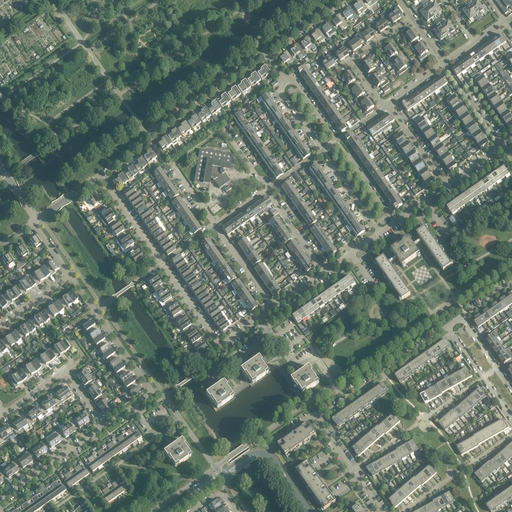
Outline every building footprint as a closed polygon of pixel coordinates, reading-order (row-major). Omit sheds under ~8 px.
[(359,3),(354,6),(354,7),(358,12),(357,13),(359,16),(362,14),(361,13),(368,9),(361,0),(359,0),(357,1),(359,3)] [(471,2),(469,0),(468,0),(467,1),(473,11),(480,6),(477,1),(474,4),(472,1),(471,2)] [(511,1),(510,0),(504,0),(504,1),(503,2),(501,2),(499,0),(496,2),(499,6),(500,7),(501,8),(511,1)] [(429,4),(427,1),(425,3),(431,12),(438,7),(435,3),(431,5),(430,3),(429,4)] [(473,11),(467,1),(464,3),(466,5),(465,6),(467,9),(463,11),(466,16),(473,11)] [(511,2),(511,1),(501,8),(501,9),(502,9),(503,10),(502,11),(505,14),(508,12),(507,10),(507,8),(509,7),(510,7),(511,10),(511,9),(511,2)] [(431,12),(425,3),(422,5),(424,7),(423,8),(425,10),(421,13),(424,17),(431,12)] [(348,11),(344,14),(343,14),(347,20),(349,18),(351,21),(353,19),(355,22),(358,20),(359,19),(350,6),(347,9),(348,11)] [(395,12),(392,14),(397,21),(402,18),(400,16),(403,14),(397,6),(394,9),(395,12)] [(484,10),(480,6),(473,11),(480,20),(482,18),(481,16),(482,15),(480,13),(484,10)] [(441,12),(438,7),(431,12),(438,22),(440,20),(439,18),(440,17),(438,14),(441,12)] [(480,20),(473,11),(466,16),(469,20),(473,18),(475,20),(476,20),(477,22),(480,20)] [(438,22),(431,12),(424,17),(427,22),(431,19),(433,22),(434,21),(435,23),(438,22)] [(348,26),(339,14),(336,16),(338,18),(333,22),(337,27),(339,26),(342,31),(348,26)] [(397,21),(392,14),(390,16),(387,14),(384,16),(389,23),(392,22),(393,24),(397,21)] [(389,23),(384,16),(382,18),(381,18),(382,21),(379,23),(384,30),(388,27),(387,25),(389,23)] [(442,22),(440,20),(438,22),(444,31),(452,26),(448,22),(445,24),(443,22),(442,22)] [(327,25),(322,29),(329,39),(337,33),(329,21),(326,24),(327,25)] [(374,23),(372,21),(369,23),(371,25),(376,33),(378,31),(380,33),(384,30),(379,23),(376,25),(374,23)] [(444,31),(438,22),(435,23),(437,26),(436,26),(438,29),(434,32),(437,36),(444,31)] [(376,33),(371,25),(368,27),(369,30),(366,32),(371,39),(375,36),(374,34),(376,33)] [(455,31),(452,26),(444,31),(451,41),(454,39),(452,36),(453,36),(451,33),(455,31)] [(317,33),(312,36),(316,42),(318,41),(319,43),(326,39),(318,29),(315,31),(317,33)] [(406,37),(408,39),(416,34),(413,30),(411,31),(409,29),(401,34),(403,37),(404,37),(406,37)] [(451,41),(444,31),(437,36),(441,41),(444,38),(446,41),(447,40),(449,42),(451,41)] [(371,39),(366,32),(363,34),(361,33),(360,32),(357,34),(363,42),(365,40),(367,42),(371,39)] [(363,42),(357,34),(355,37),(355,40),(353,42),(358,49),(362,46),(361,44),(363,42)] [(419,39),(416,34),(408,39),(410,42),(409,45),(408,45),(411,48),(418,42),(417,40),(419,39)] [(501,35),(496,38),(501,45),(506,42),(501,35)] [(306,40),(302,43),(301,44),(305,49),(307,48),(309,50),(311,49),(313,51),(317,49),(308,36),(305,38),(306,40)] [(501,45),(496,38),(492,41),(497,49),(501,45)] [(497,49),(492,41),(487,44),(493,52),(494,54),(498,51),(497,49)] [(358,49),(353,42),(350,44),(347,42),(346,43),(344,44),(350,51),(352,50),(353,52),(358,49)] [(420,45),(418,42),(411,48),(413,51),(416,50),(418,53),(425,48),(422,43),(420,45)] [(291,52),(290,53),(293,58),(295,57),(297,55),(300,60),(306,56),(297,43),(294,46),(296,48),(294,49),(293,49),(291,51),(291,52)] [(350,51),(344,44),(341,46),(342,49),(339,51),(344,58),(349,55),(347,53),(350,51)] [(385,52),(387,54),(394,49),(391,45),(389,46),(388,44),(380,49),(382,52),(385,52)] [(493,52),(487,44),(483,48),(488,55),(493,52)] [(428,52),(425,48),(418,53),(420,55),(418,58),(420,61),(428,56),(426,53),(428,52)] [(488,55),(483,48),(479,51),(484,58),(488,55)] [(398,53),(394,49),(387,54),(389,57),(388,60),(389,63),(397,57),(396,55),(398,53)] [(287,51),(284,53),(285,55),(280,58),(284,64),(286,63),(288,65),(294,61),(287,51)] [(344,58),(339,51),(337,53),(334,51),(333,52),(331,53),(336,61),(339,59),(340,61),(344,58)] [(484,58),(479,51),(474,54),(479,61),(484,58)] [(336,61),(331,53),(324,58),(326,60),(331,67),(336,64),(334,62),(336,61)] [(479,61),(474,54),(470,57),(475,64),(479,61)] [(362,65),(365,70),(372,65),(371,62),(372,59),(370,56),(362,62),(364,64),(362,65)] [(399,60),(397,57),(389,63),(392,66),(392,65),(395,65),(397,67),(404,62),(401,58),(399,60)] [(475,64),(470,57),(465,60),(470,67),(475,64)] [(331,67),(326,60),(323,62),(321,61),(321,60),(318,63),(323,70),(326,68),(327,70),(331,67)] [(470,67),(465,60),(461,63),(466,70),(470,67)] [(407,67),(404,62),(397,67),(399,70),(397,73),(399,76),(407,71),(405,68),(407,67)] [(466,70),(461,63),(456,66),(462,73),(466,70)] [(374,67),(372,65),(365,70),(368,74),(370,73),(372,75),(380,70),(377,67),(374,67)] [(270,74),(265,66),(261,69),(260,70),(261,70),(260,71),(259,71),(257,72),(262,80),(265,78),(266,78),(266,77),(270,74)] [(298,71),(301,76),(308,71),(305,66),(298,71)] [(462,73),(456,66),(452,70),(457,77),(462,73)] [(382,72),(380,70),(372,75),(374,77),(372,79),(375,83),(382,78),(380,75),(381,73),(382,72)] [(311,75),(308,71),(301,76),(304,80),(311,75)] [(343,79),(345,81),(352,76),(349,72),(347,73),(346,71),(338,76),(340,79),(343,79)] [(261,81),(255,73),(251,76),(250,77),(251,77),(250,78),(249,78),(247,79),(252,87),(256,85),(257,84),(256,84),(261,81)] [(315,80),(311,75),(304,80),(307,85),(315,80)] [(355,81),(352,76),(345,81),(347,84),(345,87),(347,90),(355,84),(353,82),(355,81)] [(442,76),(438,79),(443,87),(448,83),(442,76)] [(475,81),(478,85),(485,80),(482,76),(475,81)] [(384,81),(382,78),(375,83),(378,87),(380,86),(381,88),(389,83),(387,80),(384,81)] [(443,87),(438,79),(433,82),(439,90),(443,87)] [(485,80),(478,85),(481,90),(489,85),(491,83),(488,79),(485,80)] [(237,86),(242,94),(243,96),(247,93),(246,92),(247,91),(251,88),(245,80),(241,83),(241,84),(240,85),(239,85),(237,86)] [(318,84),(315,80),(307,85),(310,89),(318,84)] [(439,90),(433,82),(429,86),(434,93),(439,90)] [(321,88),(318,84),(310,89),(314,94),(321,88)] [(357,87),(355,84),(347,90),(349,93),(350,93),(353,92),(354,95),(362,90),(359,85),(357,87)] [(492,89),(489,85),(481,90),(485,94),(492,89)] [(434,93),(429,86),(425,89),(430,96),(434,93)] [(241,95),(235,87),(231,90),(231,91),(230,92),(227,93),(232,101),(236,99),(237,98),(241,95)] [(324,93),(321,88),(314,94),(317,98),(324,93)] [(430,96),(425,89),(420,92),(425,99),(430,96)] [(495,93),(492,89),(485,94),(488,98),(495,93)] [(365,94),(362,90),(354,95),(356,97),(355,100),(357,103),(364,98),(363,95),(365,94)] [(425,99),(420,92),(416,95),(421,102),(425,99)] [(327,97),(324,93),(317,98),(320,102),(327,97)] [(498,98),(495,93),(488,98),(491,103),(498,98)] [(231,102),(225,94),(221,97),(221,98),(220,99),(217,100),(222,108),(226,106),(227,105),(231,102)] [(261,102),(263,106),(273,99),(271,96),(269,97),(266,94),(259,99),(261,102)] [(421,102),(416,95),(411,98),(416,105),(421,102)] [(329,96),(327,97),(320,102),(323,107),(330,102),(332,100),(329,96)] [(454,96),(447,101),(444,102),(448,107),(457,100),(454,96)] [(366,100),(364,98),(357,103),(359,106),(362,105),(364,108),(371,103),(368,99),(366,100)] [(416,105),(411,98),(407,101),(412,108),(416,105)] [(501,102),(498,98),(491,103),(494,107),(501,102)] [(275,102),(273,99),(263,106),(265,109),(266,108),(268,111),(275,106),(273,103),(275,102)] [(460,105),(457,100),(448,107),(451,111),(460,105)] [(221,109),(215,101),(211,104),(211,105),(210,106),(207,107),(212,115),(216,113),(217,112),(221,109)] [(412,108),(407,101),(402,104),(407,112),(412,108)] [(333,106),(330,102),(323,107),(326,111),(333,106)] [(504,107),(501,102),(494,107),(497,112),(504,107)] [(374,107),(371,103),(364,108),(366,111),(364,113),(366,116),(374,111),(372,108),(374,107)] [(335,105),(333,106),(326,111),(329,116),(336,111),(338,109),(335,105)] [(463,109),(460,105),(451,111),(454,116),(456,114),(463,109)] [(277,110),(275,106),(268,111),(270,114),(269,115),(272,118),(281,111),(279,108),(277,110)] [(507,111),(504,107),(497,112),(500,116),(507,111)] [(211,116),(205,108),(201,111),(201,112),(201,113),(200,113),(197,114),(202,122),(206,120),(207,119),(211,116)] [(466,113),(463,109),(456,114),(459,118),(466,113)] [(232,118),(235,122),(243,117),(245,115),(242,111),(232,118)] [(283,114),(281,111),(272,118),(274,121),(275,121),(277,123),(284,119),(281,115),(283,114)] [(339,115),(336,111),(329,116),(332,120),(339,115)] [(510,116),(507,111),(500,116),(503,121),(510,116)] [(389,113),(385,117),(390,124),(395,121),(389,113)] [(470,118),(466,113),(459,118),(462,123),(470,118)] [(201,123),(195,115),(191,118),(191,119),(190,120),(187,121),(192,129),(196,127),(197,126),(201,123)] [(343,119),(339,115),(332,120),(335,124),(343,119)] [(243,117),(235,122),(238,127),(246,121),(243,117)] [(391,126),(390,124),(385,117),(380,120),(387,129),(391,126)] [(415,123),(418,127),(426,122),(422,118),(415,123)] [(473,122),(470,118),(462,123),(466,127),(473,122)] [(286,122),(284,119),(277,123),(279,126),(278,127),(280,130),(290,123),(288,121),(286,122)] [(346,124),(343,119),(335,124),(338,129),(346,124)] [(387,129),(380,120),(376,123),(381,130),(383,132),(387,129)] [(246,121),(238,127),(242,131),(249,125),(249,126),(246,122),(246,121)] [(191,130),(185,122),(181,125),(181,126),(181,127),(180,127),(177,128),(182,136),(186,134),(187,133),(191,130)] [(429,127),(426,122),(418,127),(422,132),(429,127)] [(476,127),(473,122),(466,127),(469,132),(476,127)] [(292,126),(290,123),(280,130),(283,133),(285,136),(292,131),(290,127),(292,126)] [(381,130),(376,123),(372,126),(377,133),(381,130)] [(251,124),(249,125),(242,131),(245,135),(253,130),(254,129),(251,124)] [(349,128),(346,124),(338,129),(342,134),(349,128)] [(378,135),(377,133),(372,126),(367,129),(374,138),(378,135)] [(432,131),(429,127),(422,132),(425,136),(432,131)] [(479,131),(476,127),(469,132),(472,136),(479,131)] [(181,137),(175,129),(171,132),(172,132),(171,132),(171,133),(170,134),(167,135),(173,143),(176,141),(177,140),(181,137)] [(253,130),(245,135),(248,140),(256,134),(255,135),(252,130),(253,130)] [(433,130),(432,131),(425,136),(428,141),(435,136),(437,134),(433,130)] [(295,134),(292,131),(285,136),(287,139),(289,142),(299,136),(297,133),(295,134)] [(482,136),(479,131),(472,136),(469,138),(472,142),(482,136)] [(393,138),(397,143),(404,138),(401,133),(393,138)] [(256,134),(248,140),(251,144),(259,139),(258,139),(255,135),(256,134)] [(345,139),(349,143),(356,138),(353,134),(345,139)] [(300,138),(299,136),(289,142),(291,146),(292,145),(294,148),(301,143),(299,140),(300,138)] [(438,140),(435,136),(428,141),(431,145),(438,140)] [(488,144),(482,136),(472,142),(479,151),(488,144)] [(171,145),(166,137),(162,139),(162,140),(161,140),(161,141),(162,141),(161,142),(160,141),(158,143),(163,151),(166,148),(167,148),(171,145)] [(358,137),(356,138),(349,143),(352,148),(361,141),(358,137)] [(404,138),(397,143),(395,144),(398,149),(407,142),(404,138)] [(259,139),(251,144),(254,149),(262,143),(261,143),(258,139),(259,139)] [(441,144),(438,140),(431,145),(434,149),(441,144)] [(364,146),(361,141),(352,148),(355,152),(364,146)] [(410,147),(407,142),(398,149),(401,153),(410,147)] [(262,143),(254,149),(257,153),(265,147),(264,148),(261,144),(262,143)] [(303,147),(301,143),(294,148),(296,151),(295,151),(298,155),(307,148),(305,145),(303,147)] [(444,149),(441,144),(434,149),(437,154),(444,149)] [(367,150),(364,146),(355,152),(358,157),(365,151),(367,150)] [(265,148),(265,147),(257,153),(260,157),(268,152),(267,152),(264,148),(265,148)] [(413,151),(410,147),(401,153),(404,157),(413,151)] [(309,151),(307,148),(298,155),(300,158),(301,157),(303,160),(310,155),(307,152),(309,151)] [(157,157),(151,149),(147,152),(147,153),(147,154),(146,154),(143,156),(148,163),(152,161),(153,160),(157,157)] [(194,182),(209,185),(211,178),(212,179),(219,189),(230,181),(223,171),(223,169),(230,171),(232,155),(199,149),(194,182)] [(447,153),(444,149),(437,154),(440,158),(447,153)] [(368,156),(365,151),(358,157),(361,161),(368,156)] [(416,155),(413,151),(404,157),(407,162),(416,155)] [(268,152),(260,157),(263,162),(271,156),(270,157),(268,153),(268,152)] [(449,152),(447,153),(440,158),(443,163),(450,158),(452,156),(449,152)] [(419,160),(416,155),(407,162),(410,166),(412,165),(419,160)] [(271,156),(263,162),(266,166),(274,161),(271,157),(271,156)] [(371,160),(368,156),(361,161),(364,165),(371,160)] [(147,166),(142,158),(138,161),(137,161),(137,162),(136,163),(136,162),(134,164),(133,164),(139,172),(142,169),(142,170),(143,169),(147,166)] [(453,162),(450,158),(443,163),(446,167),(453,162)] [(374,165),(371,160),(364,165),(367,170),(374,165)] [(422,164),(419,160),(412,165),(415,169),(422,164)] [(274,161),(266,166),(270,171),(277,165),(274,161)] [(457,167),(453,162),(446,167),(450,172),(457,167)] [(310,173),(313,176),(322,169),(320,167),(319,168),(316,164),(309,169),(311,172),(310,173)] [(426,169),(422,164),(415,169),(418,174),(426,169)] [(278,165),(277,165),(270,171),(273,175),(281,170),(280,169),(280,170),(277,166),(278,165)] [(378,169),(374,165),(367,170),(370,174),(378,169)] [(138,174),(132,166),(128,169),(128,170),(127,171),(126,171),(124,172),(129,180),(133,178),(134,177),(133,177),(138,174)] [(510,175),(504,167),(502,169),(500,170),(505,178),(510,175)] [(163,173),(160,169),(150,175),(153,180),(156,178),(163,173)] [(324,172),(322,169),(313,176),(315,179),(316,179),(318,182),(325,177),(322,173),(324,172)] [(381,174),(378,169),(370,174),(374,179),(381,174)] [(429,173),(426,169),(418,174),(422,178),(429,173)] [(281,170),(273,175),(276,180),(284,174),(283,174),(280,170),(281,170)] [(505,178),(500,170),(499,170),(499,171),(498,172),(498,171),(495,173),(501,181),(505,178)] [(166,178),(163,173),(156,178),(159,183),(166,178)] [(432,177),(429,173),(422,178),(420,179),(423,184),(432,177)] [(501,181),(495,173),(495,174),(494,175),(493,175),(491,176),(496,184),(501,181)] [(128,182),(122,174),(118,176),(118,177),(118,178),(117,179),(116,178),(114,180),(119,188),(123,185),(124,185),(128,182)] [(384,178),(381,174),(374,179),(377,183),(384,178)] [(496,184),(491,176),(490,177),(491,177),(489,178),(486,179),(492,187),(496,184)] [(327,180),(325,177),(318,182),(320,185),(319,185),(321,188),(331,182),(329,179),(327,180)] [(435,182),(432,177),(423,184),(426,188),(435,182)] [(169,182),(166,178),(159,183),(162,187),(169,182)] [(387,182),(384,178),(377,183),(380,188),(387,182)] [(492,187),(486,179),(486,180),(485,181),(482,183),(487,190),(492,187)] [(172,186),(169,182),(162,187),(165,192),(172,186)] [(281,187),(284,192),(292,186),(288,182),(281,187)] [(333,184),(331,182),(321,188),(324,192),(324,191),(326,194),(333,189),(331,186),(333,184)] [(390,187),(387,182),(380,188),(383,192),(390,187)] [(487,190),(482,183),(480,184),(478,186),(483,193),(487,190)] [(393,185),(390,187),(383,192),(386,196),(393,191),(396,190),(393,185)] [(175,191),(172,186),(165,192),(168,196),(175,191)] [(295,191),(292,186),(284,192),(287,196),(295,191)] [(483,193),(478,186),(477,186),(476,187),(473,189),(479,196),(483,193)] [(124,194),(127,199),(135,193),(132,188),(124,194)] [(336,193),(333,189),(326,194),(328,197),(330,201),(340,194),(338,191),(336,193)] [(479,196),(473,189),(473,190),(472,190),(471,190),(469,192),(474,199),(479,196)] [(179,196),(175,191),(168,196),(171,201),(179,196)] [(298,195),(295,191),(287,196),(290,200),(298,195)] [(396,196),(393,191),(386,196),(389,201),(396,196)] [(96,192),(88,198),(91,201),(91,202),(94,206),(102,200),(100,197),(99,196),(98,196),(97,195),(98,195),(96,193),(96,192)] [(474,199),(469,192),(468,192),(469,193),(467,194),(467,193),(464,195),(470,203),(474,199)] [(138,197),(135,193),(127,199),(130,203),(138,197)] [(342,197),(340,194),(330,201),(332,204),(333,203),(335,206),(342,201),(340,198),(342,197)] [(301,200),(298,195),(290,200),(293,205),(301,200)] [(470,203),(464,195),(464,196),(463,197),(463,196),(460,198),(465,206),(470,203)] [(399,200),(396,196),(389,201),(392,205),(399,200)] [(141,202),(138,197),(130,203),(133,207),(141,202)] [(272,204),(267,197),(262,200),(267,208),(272,204)] [(172,203),(175,208),(182,203),(179,198),(172,203)] [(465,206),(460,198),(459,198),(460,199),(458,200),(458,199),(456,201),(461,209),(465,206)] [(401,199),(399,200),(392,205),(395,210),(405,203),(401,199)] [(267,208),(262,200),(258,203),(263,211),(267,208)] [(304,204),(301,200),(293,205),(297,209),(304,204)] [(344,205),(342,201),(335,206),(337,209),(336,210),(339,213),(348,206),(346,203),(344,205)] [(461,209),(456,201),(455,202),(454,203),(454,202),(451,204),(456,212),(461,209)] [(144,206),(141,202),(133,207),(136,212),(144,206)] [(185,207),(182,203),(175,208),(178,212),(185,207)] [(264,213),(263,211),(258,203),(253,207),(258,214),(260,216),(264,213)] [(307,208),(304,204),(297,209),(300,214),(307,208)] [(456,212),(451,204),(451,205),(450,206),(449,206),(447,208),(452,215),(456,212)] [(147,211),(144,206),(136,212),(139,216),(147,211)] [(350,209),(348,206),(339,213),(341,216),(342,216),(344,219),(351,214),(348,210),(350,209)] [(188,212),(185,207),(178,212),(181,217),(188,212)] [(258,214),(253,207),(249,210),(254,217),(258,214)] [(96,213),(101,220),(111,213),(108,208),(105,210),(104,208),(96,213)] [(310,213),(307,208),(300,214),(303,218),(310,213)] [(254,217),(249,210),(244,213),(249,220),(254,217)] [(150,215),(147,211),(139,216),(142,221),(150,215)] [(192,216),(188,212),(181,217),(184,221),(192,216)] [(115,217),(111,213),(101,220),(106,227),(108,225),(113,221),(112,219),(115,217)] [(249,220),(244,213),(240,216),(245,223),(249,220)] [(313,217),(310,213),(303,218),(306,222),(313,217)] [(353,217),(351,214),(344,219),(346,221),(345,222),(347,225),(357,218),(355,216),(353,217)] [(154,219),(150,215),(142,221),(145,225),(154,219)] [(195,220),(192,216),(184,221),(187,226),(195,220)] [(245,223),(240,216),(235,219),(240,226),(245,223)] [(279,222),(276,217),(268,222),(272,227),(279,222)] [(317,222),(313,217),(306,222),(309,227),(317,222)] [(449,219),(455,228),(459,226),(452,217),(449,219)] [(359,221),(357,218),(347,225),(350,228),(352,231),(359,226),(357,222),(359,221)] [(157,224),(154,219),(145,225),(149,230),(157,224)] [(240,226),(235,219),(231,222),(236,230),(240,226)] [(198,225),(195,220),(187,226),(190,230),(198,225)] [(115,223),(113,221),(108,225),(113,232),(121,226),(118,221),(115,223)] [(236,230),(231,222),(226,225),(232,233),(236,230)] [(282,226),(279,222),(272,227),(275,231),(282,226)] [(160,228),(157,224),(149,230),(152,234),(160,228)] [(201,230),(198,225),(190,230),(194,235),(201,230)] [(232,233),(226,225),(222,229),(227,236),(232,233)] [(310,230),(313,235),(320,229),(317,225),(310,230)] [(124,231),(121,226),(113,232),(117,239),(123,235),(121,233),(124,231)] [(285,231),(282,226),(275,231),(278,236),(285,231)] [(362,229),(359,226),(352,231),(354,234),(356,238),(366,231),(364,228),(362,229)] [(163,233),(160,228),(152,234),(155,238),(163,233)] [(443,253),(425,228),(417,233),(430,252),(429,253),(430,253),(430,252),(437,262),(437,263),(443,271),(452,265),(445,256),(443,253)] [(323,234),(320,229),(313,235),(316,239),(323,234)] [(288,235),(285,231),(278,236),(281,240),(288,235)] [(166,237),(163,233),(155,238),(158,243),(166,237)] [(327,238),(323,234),(316,239),(319,243),(327,238)] [(124,237),(123,235),(117,239),(122,245),(130,240),(127,235),(124,237)] [(292,240),(288,235),(281,240),(284,245),(292,240)] [(40,243),(42,242),(38,236),(37,236),(38,237),(36,239),(34,236),(30,240),(31,242),(30,242),(31,244),(31,245),(32,246),(33,247),(34,247),(34,246),(36,248),(41,245),(40,243)] [(169,242),(166,237),(158,243),(161,247),(169,242)] [(330,243),(327,238),(319,243),(322,248),(330,243)] [(420,254),(408,238),(401,243),(402,245),(400,246),(398,245),(391,250),(402,266),(420,254)] [(200,244),(203,248),(211,243),(207,239),(200,244)] [(238,244),(241,249),(248,243),(245,239),(238,244)] [(134,244),(130,240),(122,245),(120,247),(125,254),(127,252),(132,248),(131,246),(134,244)] [(284,248),(288,253),(297,246),(294,241),(284,248)] [(172,246),(169,242),(161,247),(164,252),(172,246)] [(214,248),(211,243),(203,248),(207,253),(214,248)] [(251,248),(248,243),(241,249),(244,253),(251,248)] [(333,247),(330,243),(322,248),(325,252),(333,247)] [(30,254),(28,252),(24,246),(25,247),(23,248),(21,245),(21,246),(16,249),(18,251),(17,252),(17,251),(16,252),(17,253),(18,254),(19,255),(20,257),(20,256),(21,256),(22,258),(27,255),(28,256),(30,254)] [(176,251),(172,246),(164,252),(167,256),(176,251)] [(300,250),(297,246),(288,253),(291,257),(300,250)] [(336,252),(333,247),(325,252),(329,257),(336,252)] [(134,250),(132,248),(127,252),(132,259),(140,253),(137,248),(134,250)] [(217,252),(214,248),(207,253),(210,257),(217,252)] [(254,252),(251,248),(244,253),(247,257),(254,252)] [(304,254),(300,250),(291,257),(294,261),(296,260),(304,254)] [(220,257),(217,252),(210,257),(213,262),(220,257)] [(257,257),(254,252),(247,257),(250,262),(257,257)] [(143,258),(140,253),(132,259),(136,266),(142,262),(140,260),(143,258)] [(10,254),(10,255),(11,256),(9,257),(7,254),(7,255),(2,258),(4,260),(3,261),(3,260),(3,262),(4,263),(5,264),(6,265),(6,266),(7,265),(6,265),(7,265),(9,267),(13,263),(14,264),(13,262),(15,260),(10,254)] [(307,259),(304,254),(296,260),(299,264),(307,259)] [(182,260),(179,255),(171,261),(174,266),(182,260)] [(223,261),(220,257),(213,262),(216,266),(223,261)] [(261,261),(257,257),(250,262),(253,266),(261,261)] [(384,257),(375,263),(402,300),(410,294),(397,276),(398,275),(397,275),(384,257)] [(310,263),(307,259),(299,264),(302,269),(310,263)] [(185,265),(182,260),(174,266),(177,270),(185,265)] [(50,266),(47,268),(53,275),(57,272),(57,271),(59,269),(54,261),(48,264),(50,266)] [(226,265),(223,261),(216,266),(219,271),(226,265)] [(313,268),(310,263),(302,269),(306,273),(313,268)] [(254,269),(257,274),(265,269),(261,264),(254,269)] [(189,269),(185,265),(177,270),(180,275),(189,269)] [(229,270),(226,265),(219,271),(222,275),(229,270)] [(44,267),(39,271),(45,279),(48,277),(48,278),(53,275),(47,268),(45,269),(44,267)] [(192,273),(189,269),(180,275),(183,279),(192,273)] [(268,273),(265,269),(257,274),(260,278),(268,273)] [(233,274),(229,270),(222,275),(225,279),(233,274)] [(45,279),(39,271),(34,274),(35,276),(33,278),(38,285),(43,282),(42,281),(45,279)] [(195,278),(192,273),(183,279),(187,284),(195,278)] [(271,278),(268,273),(260,278),(263,283),(271,278)] [(236,279),(233,274),(225,279),(228,284),(236,279)] [(153,277),(151,275),(146,279),(151,286),(159,280),(156,275),(153,277)] [(355,284),(349,276),(347,278),(346,279),(345,279),(350,287),(355,284)] [(30,277),(25,281),(31,289),(33,287),(34,288),(38,285),(33,278),(31,279),(30,277)] [(198,282),(195,278),(187,284),(190,288),(198,282)] [(274,282),(271,278),(263,283),(266,287),(274,282)] [(350,287),(345,279),(342,281),(341,282),(340,282),(346,290),(350,287)] [(162,285),(159,280),(151,286),(155,292),(161,289),(159,287),(162,285)] [(231,285),(234,290),(242,285),(238,280),(231,285)] [(31,289),(25,281),(20,284),(21,286),(19,288),(24,295),(29,292),(28,291),(31,289)] [(201,287),(198,282),(190,288),(193,292),(201,287)] [(277,286),(274,282),(266,287),(270,292),(277,286)] [(346,290),(340,282),(338,284),(338,285),(337,286),(336,285),(341,293),(346,290)] [(245,289),(242,285),(234,290),(237,294),(245,289)] [(341,293),(336,285),(333,287),(334,288),(332,289),(332,288),(331,289),(337,296),(341,293)] [(280,291),(277,286),(270,292),(273,296),(280,291)] [(16,287),(11,291),(17,299),(19,297),(20,298),(24,295),(19,288),(17,289),(16,287)] [(204,291),(201,287),(193,292),(196,297),(204,291)] [(162,291),(161,289),(155,292),(160,299),(168,294),(165,289),(162,291)] [(248,294),(245,289),(237,294),(240,299),(248,294)] [(337,296),(331,289),(329,290),(329,291),(328,292),(328,291),(327,292),(332,299),(337,296)] [(72,292),(67,295),(73,304),(78,300),(77,299),(79,297),(74,290),(71,292),(72,292)] [(17,299),(11,291),(6,294),(7,296),(5,298),(10,305),(14,302),(14,301),(17,299)] [(207,296),(204,291),(196,297),(199,301),(207,296)] [(332,299),(327,292),(325,293),(325,294),(323,295),(323,294),(323,295),(328,302),(332,299)] [(172,298),(168,294),(160,299),(165,306),(170,302),(169,300),(172,298)] [(251,298),(248,294),(240,299),(244,303),(251,298)] [(73,304),(67,295),(63,299),(62,298),(59,300),(65,307),(67,305),(68,307),(73,304)] [(328,302),(323,295),(320,297),(319,298),(318,298),(324,305),(328,302)] [(210,300),(207,296),(199,301),(202,306),(210,300)] [(5,308),(10,305),(5,298),(3,299),(2,297),(0,298),(0,306),(2,309),(5,307),(5,308)] [(511,304),(507,297),(502,300),(508,307),(511,304)] [(254,303),(251,298),(244,303),(247,308),(254,303)] [(324,305),(318,298),(316,300),(315,301),(314,301),(319,309),(324,305)] [(65,307),(59,300),(57,302),(53,305),(59,314),(61,316),(65,313),(63,311),(64,310),(62,309),(65,307)] [(213,304),(210,300),(202,306),(205,310),(213,304)] [(508,307),(502,300),(498,303),(503,310),(508,307)] [(319,309),(314,301),(311,303),(312,303),(310,304),(309,304),(315,312),(319,309)] [(172,304),(170,302),(165,306),(163,308),(167,315),(170,313),(178,307),(175,302),(172,304)] [(257,307),(254,303),(247,308),(250,312),(257,307)] [(503,310),(498,303),(494,306),(499,313),(503,310)] [(217,309),(213,304),(205,310),(208,314),(217,309)] [(315,312),(309,304),(307,306),(306,307),(305,307),(310,315),(315,312)] [(59,314),(53,305),(48,309),(48,308),(45,310),(50,317),(53,315),(54,317),(59,314)] [(499,313),(494,306),(490,309),(495,316),(499,313)] [(181,312),(178,307),(170,313),(175,320),(180,316),(178,314),(181,312)] [(310,315),(305,307),(302,309),(303,309),(301,310),(306,318),(310,315)] [(220,313),(217,309),(208,314),(211,319),(220,313)] [(495,316),(490,309),(486,312),(491,319),(495,316)] [(50,317),(45,310),(43,312),(39,315),(45,324),(49,320),(48,319),(50,317)] [(306,318),(301,310),(298,312),(298,313),(297,314),(297,313),(296,313),(302,321),(306,318)] [(491,319),(486,312),(481,315),(487,322),(491,319)] [(223,318),(220,313),(211,319),(215,323),(223,318)] [(302,321),(296,313),(296,314),(295,315),(294,315),(292,317),(297,324),(302,321)] [(45,324),(39,315),(34,319),(34,318),(31,320),(36,327),(39,325),(40,327),(45,324)] [(487,322),(481,315),(477,317),(482,325),(487,322)] [(181,318),(180,316),(175,320),(179,326),(188,321),(184,316),(181,318)] [(482,325),(477,317),(473,321),(478,328),(482,325)] [(226,322),(223,318),(215,323),(218,328),(226,322)] [(36,327),(31,320),(28,322),(29,322),(24,325),(30,334),(35,330),(34,329),(36,327)] [(88,330),(90,333),(97,328),(95,325),(94,325),(91,321),(83,327),(86,332),(88,330)] [(191,325),(188,321),(179,326),(184,333),(189,329),(188,327),(191,325)] [(229,327),(226,322),(218,328),(221,332),(229,327)] [(30,334),(24,325),(20,329),(20,328),(17,330),(22,337),(24,335),(25,337),(30,334)] [(99,330),(97,328),(90,333),(92,335),(90,337),(93,341),(101,335),(98,331),(99,330)] [(191,332),(189,329),(184,333),(189,340),(197,334),(194,330),(191,332)] [(22,337),(17,330),(14,332),(15,332),(10,336),(16,344),(21,340),(20,339),(22,337)] [(200,339),(197,334),(189,340),(194,347),(199,343),(198,341),(200,339)] [(486,339),(489,343),(496,338),(493,334),(486,339)] [(104,340),(101,335),(93,341),(96,346),(98,345),(100,347),(107,342),(105,339),(104,340)] [(16,344),(10,336),(6,339),(5,338),(3,340),(8,347),(10,346),(11,347),(16,344)] [(499,342),(496,338),(489,343),(492,347),(499,342)] [(446,340),(441,343),(446,351),(445,351),(446,352),(450,349),(449,348),(451,347),(447,341),(446,340)] [(64,341),(59,344),(65,352),(69,349),(70,350),(72,348),(67,341),(65,342),(64,341)] [(109,345),(107,342),(100,347),(102,350),(100,351),(103,355),(111,349),(108,345),(109,345)] [(502,347),(499,342),(492,347),(495,352),(502,347)] [(201,345),(199,343),(194,347),(199,354),(207,348),(203,343),(201,345)] [(441,343),(437,346),(443,353),(445,351),(446,351),(441,343)] [(65,352),(59,344),(54,347),(55,349),(53,351),(58,358),(61,356),(60,356),(65,352)] [(443,353),(437,346),(434,348),(439,355),(440,355),(443,353)] [(505,351),(502,347),(495,352),(498,356),(505,351)] [(210,352),(207,348),(199,354),(203,360),(209,357),(207,354),(210,352)] [(439,355),(434,348),(430,351),(435,359),(437,358),(438,359),(439,358),(439,357),(440,356),(440,355),(439,355)] [(115,354),(111,349),(103,355),(106,360),(108,359),(110,361),(117,356),(115,353),(115,354)] [(507,349),(505,351),(498,356),(501,360),(510,353),(507,349)] [(49,351),(45,354),(50,362),(55,359),(55,360),(58,358),(53,351),(51,352),(49,351)] [(435,359),(430,351),(425,354),(430,361),(431,362),(435,359)] [(511,358),(511,355),(510,353),(501,360),(504,364),(511,358)] [(50,362),(45,354),(40,358),(41,359),(39,361),(44,368),(47,366),(46,366),(50,362)] [(430,361),(425,354),(422,356),(427,364),(430,361)] [(119,359),(117,356),(110,361),(112,364),(110,365),(113,370),(121,364),(118,359),(119,359)] [(427,364),(422,356),(419,359),(424,366),(427,364)] [(262,362),(258,357),(250,363),(251,364),(250,365),(249,366),(248,365),(240,370),(243,375),(245,374),(251,384),(254,381),(255,383),(260,379),(260,380),(260,379),(265,376),(264,375),(267,373),(260,363),(262,362)] [(424,366),(419,359),(415,362),(420,370),(425,366),(424,366)] [(35,361),(30,364),(36,372),(41,369),(41,370),(44,368),(39,361),(36,362),(35,361)] [(420,370),(415,362),(410,365),(415,372),(415,373),(420,370)] [(36,372),(30,364),(26,368),(27,369),(24,371),(30,378),(32,376),(36,372)] [(125,368),(121,364),(113,370),(116,374),(118,373),(120,375),(127,370),(125,368)] [(2,371),(1,371),(3,374),(11,368),(9,365),(2,371)] [(415,372),(410,365),(407,367),(412,374),(415,372)] [(313,372),(310,367),(302,373),(302,374),(300,375),(300,374),(292,380),(295,385),(296,384),(303,393),(306,391),(307,392),(316,386),(315,384),(319,382),(312,373),(313,372)] [(412,374),(407,367),(404,369),(409,376),(412,374)] [(77,377),(81,382),(88,376),(85,372),(87,371),(85,368),(80,371),(82,374),(77,377)] [(466,368),(462,371),(467,380),(472,377),(469,372),(468,372),(466,368)] [(409,376),(404,369),(399,372),(405,380),(410,377),(409,376)] [(129,373),(127,370),(120,375),(122,378),(120,379),(123,384),(131,378),(128,373),(129,373)] [(22,372),(21,371),(16,374),(22,382),(26,379),(27,380),(30,378),(24,371),(22,372)] [(467,380),(462,371),(457,373),(463,382),(467,380)] [(405,380),(399,372),(395,376),(400,384),(405,380)] [(463,382),(457,373),(453,375),(458,385),(463,382)] [(22,382),(16,374),(11,378),(13,379),(10,381),(15,388),(18,386),(22,382)] [(458,385),(453,375),(449,378),(454,387),(458,385)] [(91,381),(88,376),(81,382),(84,386),(89,383),(90,386),(95,382),(93,380),(91,381)] [(135,382),(131,378),(123,384),(127,389),(128,387),(130,390),(137,384),(135,382)] [(454,387),(449,378),(445,380),(450,389),(454,387)] [(450,389),(445,380),(441,382),(446,392),(450,389)] [(97,385),(95,382),(90,386),(92,388),(87,391),(91,396),(98,391),(95,386),(97,385)] [(227,387),(223,382),(215,388),(216,388),(214,390),(213,389),(205,395),(209,400),(210,399),(217,408),(220,406),(221,407),(225,404),(230,401),(229,399),(232,397),(226,388),(227,387)] [(446,392),(441,382),(436,385),(437,386),(442,394),(446,392)] [(139,387),(137,384),(130,390),(131,392),(130,393),(133,398),(142,392),(138,388),(139,387)] [(389,392),(383,384),(379,387),(384,395),(389,392)] [(437,386),(433,388),(438,397),(439,397),(439,396),(442,394),(437,386)] [(65,387),(60,391),(66,398),(70,395),(71,397),(74,395),(71,390),(68,392),(65,387)] [(384,395),(379,387),(374,390),(379,397),(380,398),(384,395)] [(438,397),(433,388),(428,390),(434,400),(438,397)] [(480,388),(476,391),(475,392),(482,400),(486,397),(483,393),(484,393),(480,388)] [(379,397),(374,390),(371,392),(376,399),(379,397)] [(434,400),(428,390),(424,393),(430,402),(434,400)] [(66,398),(60,391),(56,394),(59,399),(56,400),(60,405),(62,403),(61,401),(66,398)] [(101,395),(98,391),(91,396),(94,401),(99,398),(100,400),(105,396),(103,394),(101,395)] [(376,399),(371,392),(368,395),(373,402),(376,399)] [(482,400),(475,392),(472,395),(479,403),(482,400)] [(430,402),(424,393),(420,395),(425,404),(430,402)] [(373,402),(368,395),(364,398),(369,406),(374,402),(373,402)] [(479,403),(472,395),(468,398),(475,406),(479,403)] [(107,399),(105,396),(100,400),(102,402),(97,405),(101,410),(108,405),(105,400),(107,399)] [(51,397),(46,401),(51,408),(56,405),(57,407),(60,405),(56,400),(54,402),(51,397)] [(369,406),(364,398),(359,401),(364,408),(364,409),(369,406)] [(475,406),(468,398),(464,401),(471,409),(475,406)] [(51,408),(46,401),(41,404),(44,409),(42,410),(46,415),(48,413),(47,411),(51,408)] [(364,408),(359,401),(356,403),(361,410),(364,408)] [(471,409),(464,401),(461,404),(468,413),(471,409)] [(361,410),(356,403),(353,405),(358,413),(358,412),(361,410)] [(468,413),(461,404),(457,408),(464,416),(468,413)] [(111,409),(108,405),(101,410),(104,415),(109,412),(110,414),(115,411),(113,408),(111,409)] [(358,413),(353,405),(348,408),(354,416),(358,413),(358,412),(358,413)] [(37,407),(32,411),(37,418),(42,415),(43,417),(46,415),(42,410),(40,412),(37,407)] [(354,416),(348,408),(344,412),(349,419),(349,420),(354,416)] [(464,416),(457,408),(454,411),(460,418),(460,419),(464,416)] [(37,418),(32,411),(27,414),(30,419),(28,420),(31,425),(34,423),(33,421),(37,418)] [(84,415),(79,418),(85,425),(89,422),(86,417),(89,416),(85,411),(83,413),(84,415)] [(460,418),(454,411),(451,413),(450,412),(449,413),(456,421),(460,418)] [(349,419),(344,412),(341,414),(346,421),(349,419)] [(456,421),(449,413),(446,416),(453,424),(456,421)] [(346,421),(341,414),(337,416),(342,423),(343,423),(346,421)] [(400,422),(393,414),(389,417),(396,425),(400,422)] [(337,416),(332,420),(333,421),(337,427),(339,426),(340,426),(339,427),(343,424),(343,423),(342,423),(337,416)] [(453,424),(446,416),(442,420),(449,428),(453,424)] [(18,421),(23,428),(25,431),(29,427),(30,429),(33,427),(31,425),(28,420),(26,422),(23,417),(18,421)] [(396,425),(389,417),(386,420),(393,428),(396,425)] [(85,425),(79,418),(75,421),(73,419),(71,421),(74,426),(77,424),(80,429),(85,425)] [(393,428),(386,420),(382,424),(389,432),(393,428)] [(449,428),(442,420),(438,423),(445,431),(449,428)] [(502,420),(498,422),(503,432),(509,428),(505,423),(504,423),(502,420)] [(23,428),(18,421),(13,424),(15,427),(13,429),(17,435),(20,433),(18,431),(23,428)] [(74,426),(71,421),(68,423),(70,425),(65,428),(70,435),(75,432),(72,427),(74,426)] [(503,432),(498,422),(494,425),(499,434),(503,432)] [(307,423),(302,427),(297,430),(306,442),(316,435),(307,423)] [(382,424),(379,427),(378,427),(385,434),(387,432),(388,433),(389,432),(382,424)] [(499,434),(494,425),(490,427),(495,436),(499,434)] [(7,426),(2,429),(7,437),(12,433),(15,437),(17,435),(13,429),(10,430),(7,426)] [(378,426),(374,429),(381,437),(385,434),(378,427),(379,427),(378,426)] [(495,436),(490,427),(485,429),(491,439),(495,436)] [(70,435),(65,428),(61,431),(59,429),(57,431),(60,436),(62,434),(66,439),(70,435)] [(131,428),(129,430),(137,441),(142,437),(136,430),(134,432),(131,428)] [(381,437),(374,429),(370,432),(377,440),(381,437)] [(491,439),(485,429),(481,432),(486,441),(491,439)] [(137,441),(129,430),(126,432),(129,435),(127,437),(132,444),(137,441)] [(306,442),(297,430),(295,432),(295,433),(289,438),(288,437),(287,437),(296,449),(306,442)] [(60,436),(57,431),(54,433),(55,435),(51,438),(56,445),(61,442),(58,437),(60,436)] [(377,440),(370,432),(367,436),(374,444),(377,440)] [(486,441),(481,432),(477,434),(482,443),(486,441)] [(482,443),(477,434),(473,436),(473,437),(478,446),(482,443)] [(122,435),(119,437),(127,448),(132,444),(127,437),(124,439),(122,435)] [(374,444),(367,436),(363,439),(370,447),(374,444)] [(127,448),(119,437),(116,439),(119,442),(117,444),(122,451),(127,448)] [(296,449),(287,437),(277,444),(286,456),(296,449)] [(473,437),(469,440),(474,449),(476,448),(475,447),(478,446),(473,437)] [(56,445),(51,438),(46,441),(45,439),(42,441),(46,446),(48,444),(51,449),(56,445)] [(370,447),(363,439),(360,442),(367,450),(370,447)] [(171,448),(163,453),(167,458),(168,457),(171,462),(175,466),(178,464),(179,465),(188,459),(187,458),(190,455),(187,450),(186,449),(184,446),(185,445),(181,440),(174,446),(173,446),(174,447),(172,448),(171,448),(171,447),(171,448)] [(474,449),(469,440),(465,442),(470,451),(474,449)] [(46,446),(42,441),(40,443),(41,445),(37,448),(42,455),(47,452),(44,447),(46,446)] [(418,450),(414,441),(411,443),(410,442),(409,443),(414,452),(418,450)] [(112,442),(109,444),(117,455),(122,451),(117,444),(114,446),(112,442)] [(367,450),(360,442),(356,445),(363,453),(367,450)] [(470,451),(465,442),(461,444),(466,454),(470,451)] [(414,452),(409,443),(405,445),(410,455),(414,452)] [(117,455),(109,444),(107,446),(109,449),(107,451),(112,458),(117,455)] [(466,454),(461,444),(456,447),(461,456),(466,454)] [(363,453),(356,445),(352,448),(355,451),(355,452),(358,457),(363,453)] [(410,455),(405,445),(400,448),(406,457),(410,455)] [(42,455),(37,448),(32,451),(31,449),(28,451),(32,456),(34,454),(37,459),(42,455)] [(406,457),(400,448),(399,448),(400,449),(397,451),(401,459),(406,457)] [(102,449),(99,451),(107,462),(112,458),(107,451),(105,453),(102,449)] [(511,458),(504,450),(501,453),(508,461),(511,458)] [(32,456),(28,451),(26,453),(27,455),(22,458),(28,465),(32,462),(29,457),(32,456)] [(107,462),(99,451),(97,453),(99,456),(97,458),(102,465),(107,462)] [(401,459),(397,451),(392,453),(398,463),(402,460),(401,459)] [(398,463),(392,453),(388,456),(393,465),(398,463)] [(508,461),(501,453),(497,456),(504,464),(508,461)] [(92,456),(90,458),(97,469),(102,465),(97,458),(95,459),(92,456)] [(393,465),(388,456),(384,458),(389,467),(393,465)] [(504,464),(497,456),(494,459),(501,467),(504,464)] [(28,465),(22,458),(18,461),(17,459),(14,461),(17,466),(20,464),(23,469),(28,465)] [(97,469),(90,458),(87,459),(90,463),(87,465),(92,472),(97,469)] [(389,467),(384,458),(380,460),(385,470),(389,467)] [(501,467),(494,459),(490,462),(496,470),(497,471),(501,467)] [(385,470),(380,460),(376,463),(381,472),(385,470)] [(17,466),(14,461),(11,463),(13,465),(8,468),(13,475),(18,472),(15,467),(17,466)] [(296,470),(303,480),(315,472),(308,462),(296,470)] [(496,470),(490,462),(487,465),(487,464),(485,465),(493,473),(496,470)] [(381,472),(376,463),(371,465),(377,474),(381,472)] [(79,465),(76,467),(84,478),(89,474),(84,467),(82,469),(79,465)] [(377,474),(371,465),(366,468),(370,473),(372,477),(377,474)] [(493,473),(485,465),(482,468),(489,476),(493,473)] [(437,474),(430,466),(426,469),(433,477),(437,474)] [(84,478),(76,467),(74,469),(76,473),(74,474),(79,481),(84,478)] [(13,475),(8,468),(4,471),(2,469),(0,470),(0,471),(3,476),(5,474),(9,479),(13,475)] [(489,476),(482,468),(478,471),(485,479),(489,476)] [(433,477),(426,469),(422,472),(429,480),(433,477)] [(485,479),(478,471),(474,475),(482,483),(485,479)] [(69,472),(66,474),(74,485),(79,481),(74,474),(72,476),(69,472)] [(317,475),(315,472),(303,480),(310,490),(321,483),(316,476),(317,475)] [(429,480),(422,472),(418,475),(426,483),(429,480)] [(74,485),(66,474),(64,476),(66,479),(64,481),(68,487),(69,489),(74,485)] [(418,475),(415,478),(421,486),(424,484),(426,483),(418,475)] [(414,478),(410,481),(417,489),(421,486),(415,478),(414,478)] [(56,481),(53,483),(61,494),(66,491),(61,483),(58,485),(56,481)] [(117,481),(114,482),(122,493),(127,490),(122,483),(119,484),(117,481)] [(417,489),(410,481),(407,484),(414,492),(417,489)] [(122,493),(114,482),(112,484),(114,488),(112,490),(117,497),(122,493)] [(61,494),(53,483),(51,485),(53,489),(51,490),(56,498),(61,494)] [(326,490),(321,483),(310,490),(317,500),(329,492),(327,489),(326,490)] [(414,492),(407,484),(403,487),(410,495),(414,492)] [(410,495),(403,487),(400,490),(407,498),(410,495)] [(46,488),(43,490),(51,501),(56,498),(51,490),(49,492),(46,488)] [(107,488),(104,489),(112,500),(117,497),(112,490),(110,491),(107,488)] [(112,500),(104,489),(102,491),(104,495),(102,497),(107,504),(112,500)] [(51,501),(43,490),(41,492),(43,496),(41,497),(46,505),(51,501)] [(407,498),(400,490),(396,493),(403,502),(407,498)] [(511,499),(506,491),(501,494),(501,495),(502,495),(507,502),(511,499)] [(336,502),(329,492),(317,500),(324,510),(336,502)] [(450,492),(446,494),(445,495),(450,504),(455,501),(450,492)] [(403,502),(396,493),(392,497),(399,505),(403,502)] [(36,495),(34,497),(41,508),(46,505),(41,497),(39,499),(36,495)] [(450,504),(445,495),(441,497),(446,506),(450,504)] [(502,495),(501,495),(498,497),(504,504),(507,502),(502,495)] [(41,508),(34,497),(31,499),(34,503),(31,504),(36,511),(41,508)] [(399,505),(392,497),(389,500),(391,503),(395,509),(399,505)] [(446,506),(441,497),(437,499),(442,509),(446,506)] [(498,497),(496,499),(495,499),(500,506),(504,504),(498,497)] [(210,505),(215,511),(221,506),(219,504),(222,501),(219,498),(210,505)] [(495,498),(490,502),(496,510),(500,506),(495,499),(496,499),(495,498)] [(442,509),(437,499),(435,500),(436,501),(433,503),(438,511),(442,509)] [(26,502),(24,504),(29,511),(35,511),(36,511),(31,504),(29,506),(26,502)] [(492,511),(496,510),(490,502),(486,505),(491,511),(490,511),(492,511)] [(438,511),(433,503),(429,505),(432,511),(438,511)]
